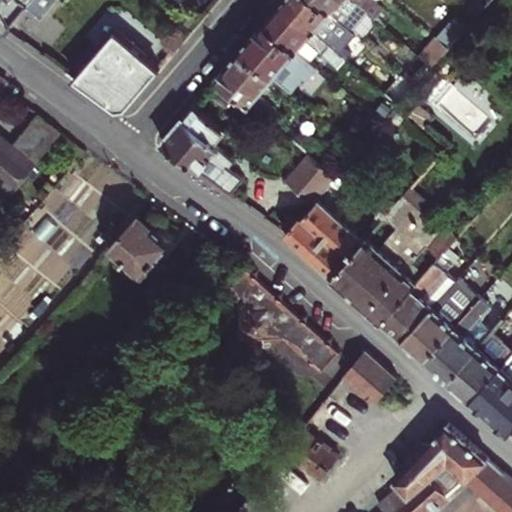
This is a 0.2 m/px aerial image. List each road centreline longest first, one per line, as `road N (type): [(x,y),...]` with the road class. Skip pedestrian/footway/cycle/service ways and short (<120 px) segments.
road 1 (residential): [(511,455),(286,254),(129,141)]
road 2 (residential): [(251,0),(129,141)]
road 3 (residential): [(129,141),(0,50)]
